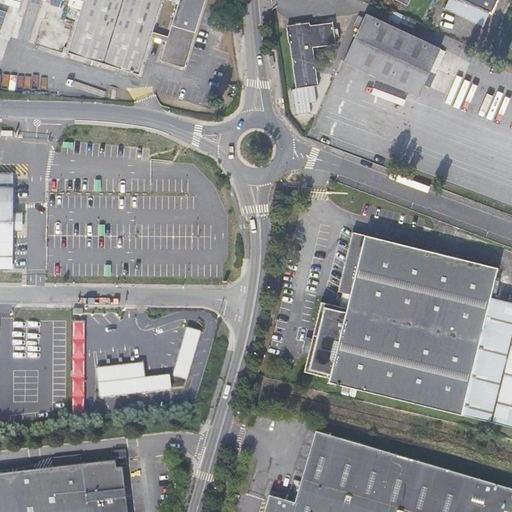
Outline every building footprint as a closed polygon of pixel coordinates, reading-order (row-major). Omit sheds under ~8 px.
[(185,68),(205,0),(80,0),(83,1),(77,21),(67,53),(139,75),(151,36),(167,41),(161,60),(185,68)] [(80,0),(78,0),(73,19),(77,21),(83,1),(80,0)] [(497,0),(449,0),(445,9),(482,26),(487,17),(489,18),(497,0)] [(403,15),(392,10),(388,19),(399,24),(403,15)] [(366,14),(343,61),(418,96),(423,84),(429,87),(445,51),(366,14)] [(295,89),(317,86),(313,48),(336,45),(335,37),(339,37),(338,29),(334,30),(333,21),(310,24),(310,25),(287,28),(289,43),(295,89)] [(0,263),(11,264),(9,227),(20,225),(19,212),(10,212),(8,174),(0,174),(0,263)] [(328,382),(511,427),(511,333),(482,326),(490,296),(497,267),(353,231),(338,291),(342,293),(339,306),(321,301),(312,338),(308,353),(303,371),(322,376),(329,378),(328,382)] [(511,302),(490,296),(482,326),(511,333),(511,302)] [(73,322),(72,417),(84,417),(85,322),(73,322)] [(202,332),(187,329),(174,376),(186,380),(202,332)] [(302,351),(308,353),(312,338),(305,336),(303,344),(302,351)] [(143,365),(96,370),(100,398),(170,390),(169,376),(145,378),(143,365)] [(511,511),(511,490),(314,432),(294,503),(269,496),(267,502),(263,511),(511,511)] [(0,511),(126,511),(122,467),(117,468),(116,460),(0,473),(0,511)]
